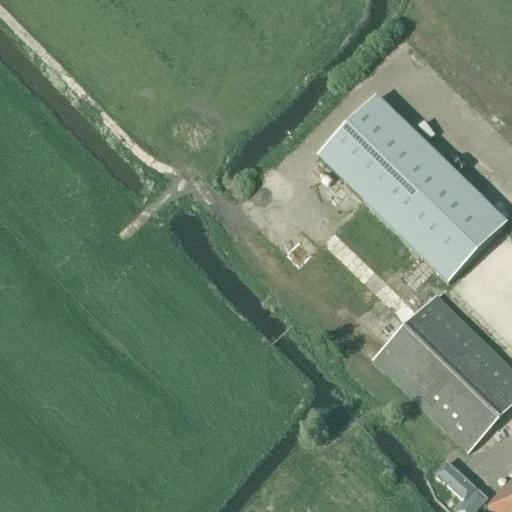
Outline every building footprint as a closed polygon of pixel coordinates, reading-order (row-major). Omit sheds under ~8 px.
[(504,228),(373,102),(300,178),(345,222),(362,205),(447,288),(504,228)] [(299,267),(317,249),(300,231),(282,249),(299,267)] [(371,365),(466,457),(511,409),(511,375),(434,300),(371,365)] [(486,510),(443,468),(431,480),(442,491),(434,500),(445,511),(484,511),(485,511),(486,510)] [(511,511),(511,483),(486,510),(485,511),(511,511)]
